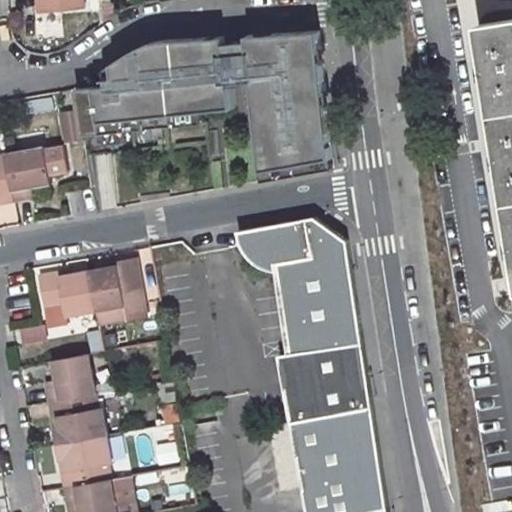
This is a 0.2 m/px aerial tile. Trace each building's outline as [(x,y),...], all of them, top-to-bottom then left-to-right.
[(83,0),(37,0),(39,11),(84,7),(83,0)] [(511,19),(479,24),(511,232),(511,19)] [(262,172),(332,159),(319,31),(248,36),(251,63),(239,65),(237,42),(225,44),(224,37),(167,41),(151,43),(140,48),(114,65),(115,78),(107,79),(108,86),(75,90),(79,112),(83,136),(145,129),(144,117),(235,108),(233,85),(253,83),(262,172)] [(114,65),(104,71),(104,79),(107,79),(115,78),(114,65)] [(79,112),(61,115),(66,143),(83,140),(79,112)] [(45,148),(4,155),(13,202),(28,200),(26,188),(32,187),(52,184),(50,175),(69,172),(65,147),(46,151),(45,148)] [(0,204),(13,202),(4,155),(0,156),(0,204)] [(32,187),(26,188),(28,200),(34,199),(32,187)] [(380,511),(362,420),(343,242),(308,222),(230,237),(232,244),(238,253),(244,260),(250,265),(257,269),(267,273),(280,356),(270,358),(299,511),(380,511)] [(119,270),(91,275),(97,314),(126,309),(128,320),(148,316),(138,262),(118,265),(119,270)] [(61,276),(41,280),(46,313),(65,310),(67,320),(97,314),(91,275),(62,280),(61,276)] [(126,309),(97,314),(100,329),(129,323),(128,320),(126,309)] [(18,328),(20,345),(46,342),(44,325),(18,328)] [(106,333),(107,346),(126,345),(126,332),(106,333)] [(88,347),(52,354),(55,373),(56,379),(46,380),(48,395),(95,387),(88,347)] [(58,422),(53,423),(56,438),(107,429),(102,400),(98,401),(95,387),(48,395),(51,410),(56,409),(58,422)] [(157,402),(175,402),(175,387),(157,387),(157,402)] [(110,472),(107,457),(112,456),(107,429),(56,438),(59,452),(63,451),(66,464),(61,466),(64,480),(110,472)] [(117,511),(110,472),(64,480),(67,495),(77,492),(78,498),(79,511),(117,511)]
